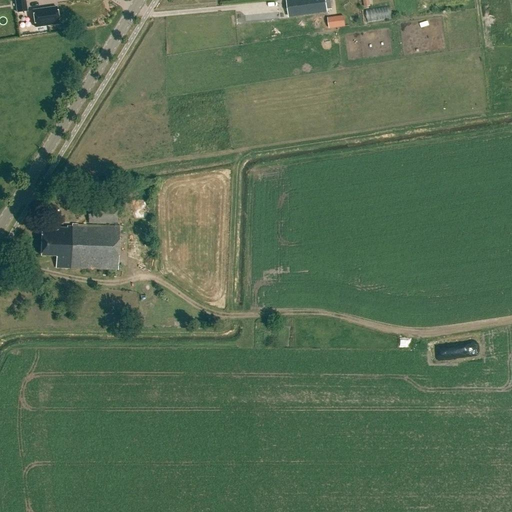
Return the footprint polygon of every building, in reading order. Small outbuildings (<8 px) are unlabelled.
[(27,12),(25,0),(15,0),(17,13),(27,12)] [(101,18),(109,5),(100,0),(73,0),(72,3),(90,14),(91,12),(101,18)] [(326,0),(286,0),(289,16),(326,10),(328,10),(326,0)] [(33,11),(35,28),(59,25),(56,7),(33,11)] [(117,225),(118,207),(88,206),(87,224),(117,225)] [(118,270),(120,227),(72,226),(72,228),(67,228),(66,229),(56,229),(56,232),(42,232),(41,256),(56,256),(55,268),(118,270)]
